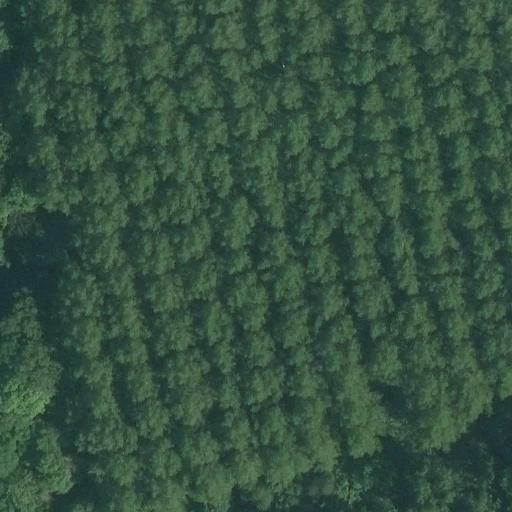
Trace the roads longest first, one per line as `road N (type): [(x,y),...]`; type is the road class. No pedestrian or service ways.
road 1 (track): [(89,511),(511,379)]
road 2 (track): [(511,423),(237,511)]
